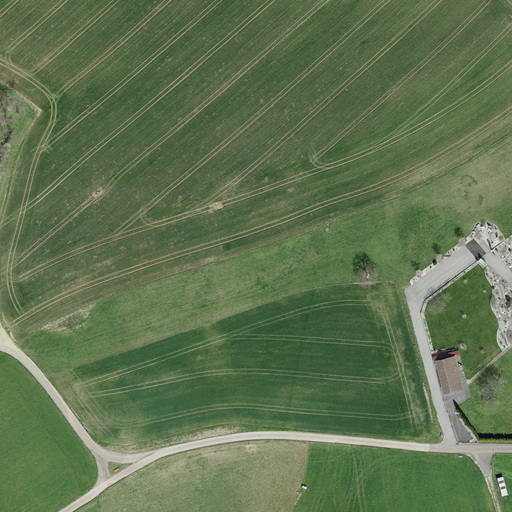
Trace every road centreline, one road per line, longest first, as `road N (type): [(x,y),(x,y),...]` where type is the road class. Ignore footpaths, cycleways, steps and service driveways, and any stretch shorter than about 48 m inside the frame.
road 1 (track): [(0,348),(53,394),(101,458),(143,461),(193,444),(258,438),(430,451)]
road 2 (track): [(485,250),(412,303),(450,449)]
